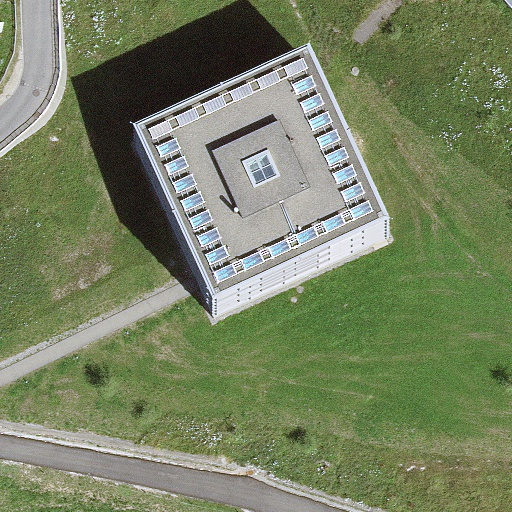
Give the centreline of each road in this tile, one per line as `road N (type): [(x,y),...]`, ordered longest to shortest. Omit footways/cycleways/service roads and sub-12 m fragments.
road 1 (track): [(297,511),(0,446)]
road 2 (track): [(0,125),(35,82),(38,0)]
